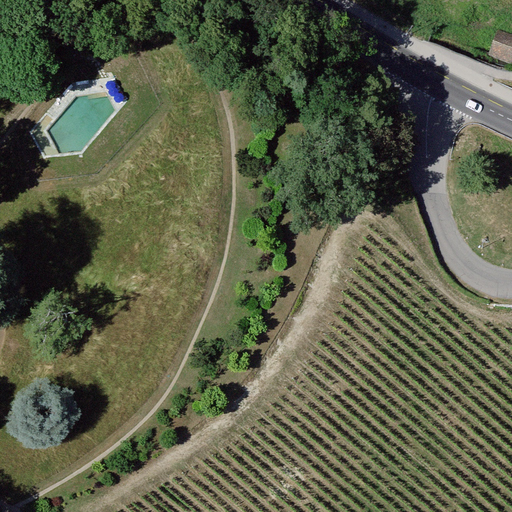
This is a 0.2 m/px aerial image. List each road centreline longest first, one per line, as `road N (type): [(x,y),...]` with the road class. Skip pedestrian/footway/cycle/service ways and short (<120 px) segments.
road 1 (residential): [(445,84),(427,120),(424,153),(438,219),(462,265),(511,285)]
road 2 (tertiary): [(312,0),(445,84)]
